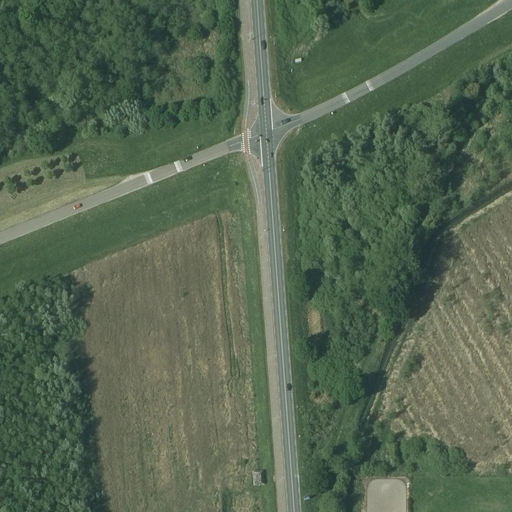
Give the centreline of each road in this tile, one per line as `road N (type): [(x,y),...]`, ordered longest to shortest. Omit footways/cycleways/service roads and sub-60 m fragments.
road 1 (primary): [(294,511),(264,133)]
road 2 (tertiary): [(0,240),(264,133)]
road 3 (tertiary): [(264,133),(347,98),(511,4)]
road 4 (primary): [(264,133),(256,0)]
